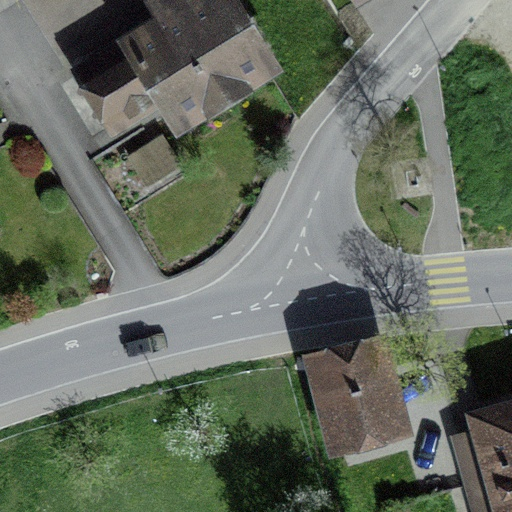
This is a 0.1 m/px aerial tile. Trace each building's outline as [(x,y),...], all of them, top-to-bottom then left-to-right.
[(179,35),(96,82),(132,143),(174,119),(193,151),(302,88),(250,0),(189,0),(166,13),(179,35)] [(125,162),(143,192),(177,170),(159,141),(125,162)] [(0,199),(0,251),(17,245),(0,199)] [(394,353),(320,373),(341,451),(415,431),(394,353)] [(511,511),(511,423),(488,430),(508,511),(511,511)]
